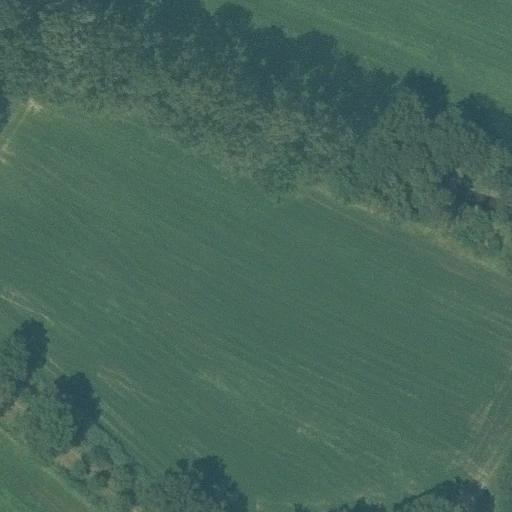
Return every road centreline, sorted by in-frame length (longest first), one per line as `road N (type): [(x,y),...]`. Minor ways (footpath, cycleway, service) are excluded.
road 1 (track): [(511,242),(0,35)]
road 2 (track): [(132,511),(0,397)]
